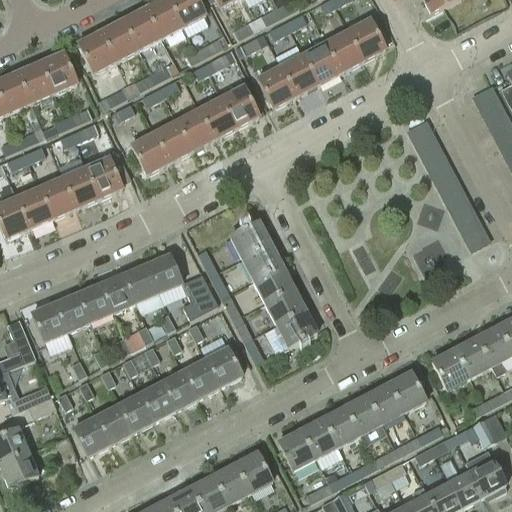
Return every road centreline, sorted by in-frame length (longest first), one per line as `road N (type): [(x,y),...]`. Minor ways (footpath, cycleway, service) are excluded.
road 1 (residential): [(74,511),(358,361)]
road 2 (residential): [(0,287),(263,172)]
road 3 (residential): [(358,361),(263,172)]
road 4 (residential): [(263,172),(433,82)]
road 5 (residential): [(358,361),(511,278)]
road 6 (residential): [(511,234),(433,82)]
